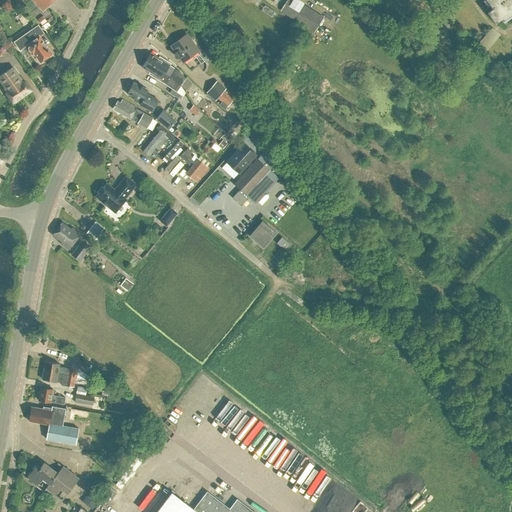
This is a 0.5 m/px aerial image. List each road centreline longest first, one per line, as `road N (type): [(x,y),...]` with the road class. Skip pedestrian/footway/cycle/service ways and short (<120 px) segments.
road 1 (residential): [(87,120),(269,272)]
road 2 (tertiary): [(0,437),(41,219)]
road 3 (residential): [(0,176),(94,0)]
road 4 (tertiary): [(87,120),(157,0)]
